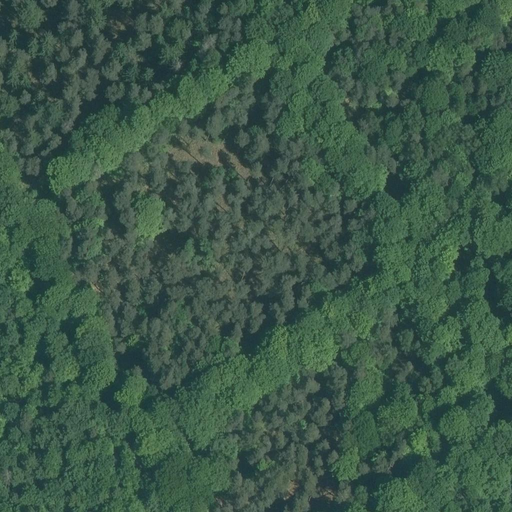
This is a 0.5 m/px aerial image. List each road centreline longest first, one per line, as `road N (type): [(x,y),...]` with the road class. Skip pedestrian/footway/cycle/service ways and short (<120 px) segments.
road 1 (track): [(317,0),(222,47),(0,221)]
road 2 (track): [(0,223),(157,511)]
road 3 (track): [(393,511),(511,450)]
